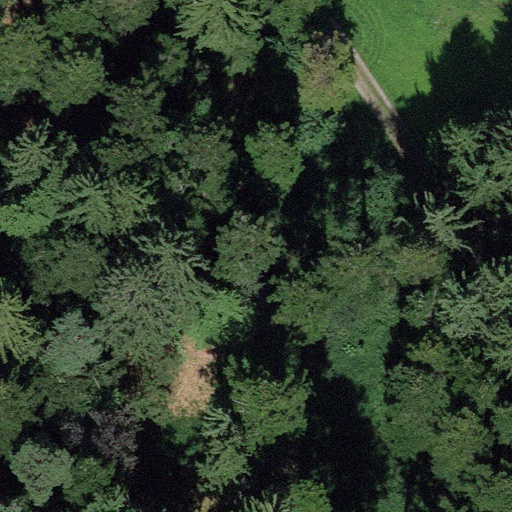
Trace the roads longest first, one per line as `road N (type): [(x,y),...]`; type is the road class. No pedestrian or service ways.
road 1 (track): [(0,421),(20,412),(214,170),(311,0)]
road 2 (track): [(511,315),(311,0)]
